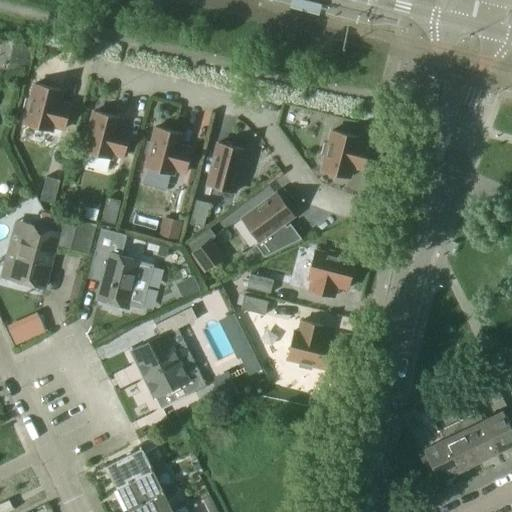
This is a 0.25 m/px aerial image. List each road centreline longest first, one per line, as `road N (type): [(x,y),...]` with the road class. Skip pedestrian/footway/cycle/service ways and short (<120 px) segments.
road 1 (residential): [(93,70),(254,108),(304,190),(426,224)]
road 2 (residential): [(363,511),(426,224)]
road 3 (residential): [(77,511),(0,353)]
road 4 (residential): [(434,171),(457,140),(495,32)]
road 5 (residential): [(448,20),(431,110),(434,171)]
